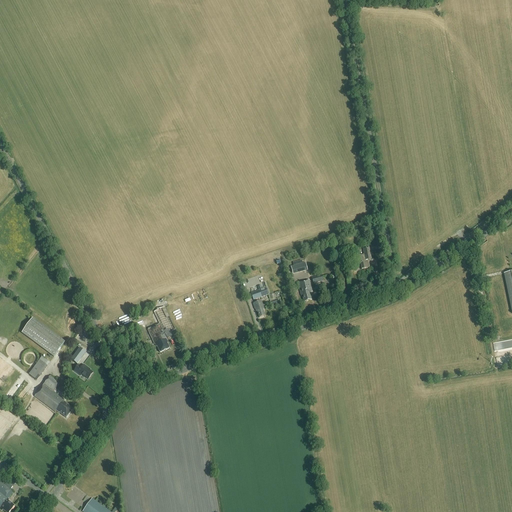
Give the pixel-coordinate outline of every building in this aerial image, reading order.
[(365,260),(371,259),(369,247),(363,249),(364,254),(356,256),(357,264),(360,264),(362,269),(369,268),(368,262),(366,262),(365,260)] [(291,267),(293,274),(308,270),(306,263),(302,264),(302,260),(295,262),(296,265),(291,267)] [(313,284),(323,281),(322,275),(312,278),(313,284)] [(301,296),(302,295),(304,302),(312,300),(309,292),(312,292),(309,280),(297,283),(301,296)] [(266,288),(251,293),(254,300),(268,295),(266,288)] [(259,318),(265,316),(263,310),(264,309),(261,301),(253,304),(255,309),(256,312),(257,311),(259,318)] [(145,332),(147,336),(149,335),(154,345),(155,344),(157,347),(160,353),(169,348),(167,344),(168,343),(166,339),(177,334),(165,307),(154,312),(159,325),(147,330),(145,332)] [(54,357),(65,343),(33,319),(22,334),(54,357)] [(50,363),(42,357),(29,374),(37,380),(50,363)] [(81,375),(85,378),(83,380),(86,382),(93,373),(88,370),(89,369),(84,365),(82,368),(78,365),(74,371),(80,376),(81,375)] [(65,400),(54,392),(55,391),(60,384),(50,376),(35,397),(55,412),(56,411),(59,414),(60,413),(66,418),(69,415),(70,413),(73,409),(69,407),(69,406),(64,402),(65,400)] [(11,480),(7,486),(11,489),(15,483),(11,480)] [(0,510),(2,511),(3,510),(5,511),(10,511),(11,511),(14,506),(12,505),(13,503),(5,497),(11,490),(1,482),(0,483),(0,510)] [(109,511),(92,499),(82,511),(115,511),(116,511),(111,508),(109,511)]
